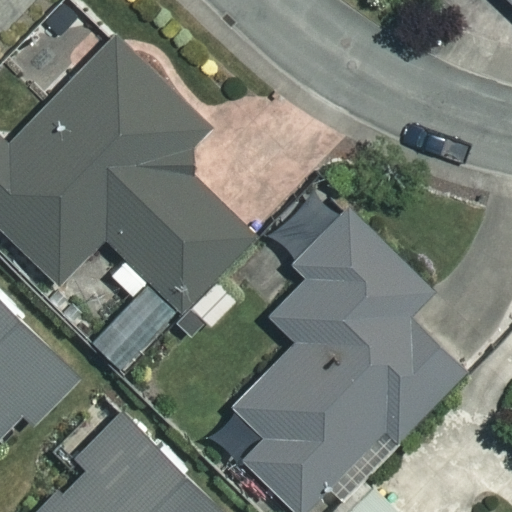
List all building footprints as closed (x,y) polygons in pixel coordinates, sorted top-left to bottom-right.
[(216,131),(125,39),(15,148),(2,136),(0,137),(0,224),(63,287),(112,238),(135,261),(118,277),(142,301),(100,344),(131,375),(263,244),(183,164),(216,131)] [(442,295),(336,183),(277,239),(317,280),(277,318),(304,346),(239,408),(271,442),(249,463),(296,511),(315,511),(393,438),(401,447),(473,378),(416,319),(442,295)] [(86,370),(0,285),(0,446),(8,438),(13,443),(86,370)] [(231,511),(129,414),(84,460),(93,468),(51,511),(231,511)] [(399,511),(383,494),(363,511),(399,511)]
